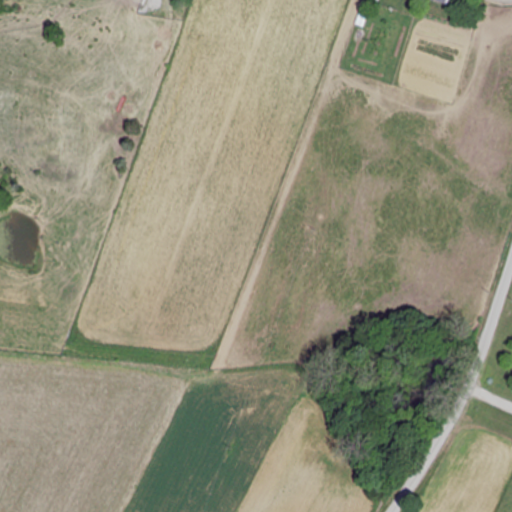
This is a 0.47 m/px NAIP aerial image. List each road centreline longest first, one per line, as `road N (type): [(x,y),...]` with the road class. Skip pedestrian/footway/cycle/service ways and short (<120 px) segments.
road 1 (residential): [(393,511),(465,390),(511,258)]
road 2 (residential): [(88,511),(123,421),(112,378),(40,362),(0,369)]
